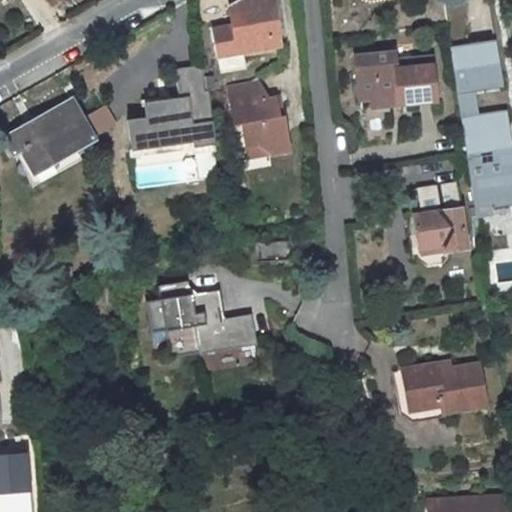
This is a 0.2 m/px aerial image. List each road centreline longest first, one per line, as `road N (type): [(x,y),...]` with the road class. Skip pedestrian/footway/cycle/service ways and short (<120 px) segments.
road 1 (residential): [(337,320),(306,0)]
road 2 (residential): [(146,0),(0,82)]
